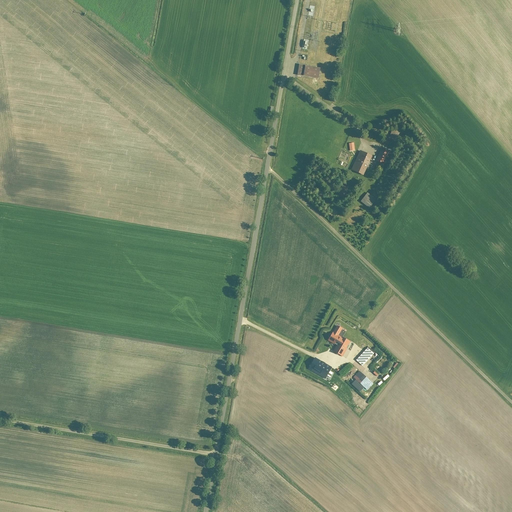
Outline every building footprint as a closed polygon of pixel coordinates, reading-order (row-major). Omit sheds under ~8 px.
[(302,65),(299,77),(321,81),(324,69),(302,65)] [(376,162),(384,165),(389,153),(381,149),(376,162)] [(352,171),(364,177),(372,157),(360,152),(352,171)] [(344,186),(338,193),(343,197),(349,191),(344,186)] [(366,194),(359,204),(368,210),(375,201),(366,194)] [(333,353),(342,358),(350,344),(341,339),(341,340),(337,338),(341,331),(337,329),(333,336),(332,335),(327,343),(336,348),(333,353)] [(366,349),(355,362),(362,368),(373,355),(366,349)] [(315,359),(308,370),(324,380),(331,369),(315,359)] [(360,372),(353,379),(366,391),(373,384),(360,372)]
